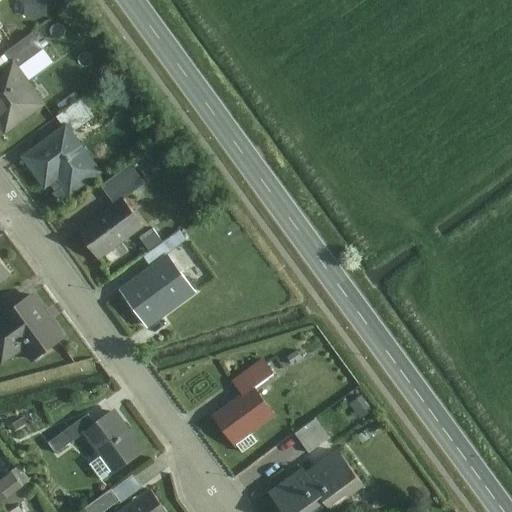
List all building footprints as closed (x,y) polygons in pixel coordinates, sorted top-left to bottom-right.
[(28,0),(29,15),(53,15),(52,0),(28,0)] [(16,62),(0,74),(0,125),(6,134),(47,104),(16,62)] [(92,156),(70,124),(23,156),(47,190),(61,181),(72,196),(103,174),(90,157),(92,156)] [(127,196),(79,230),(100,260),(148,225),(127,196)] [(172,254),(123,287),(149,327),(198,294),(172,254)] [(0,284),(12,276),(0,259),(0,284)] [(66,338),(34,294),(0,318),(0,359),(1,361),(22,345),(34,361),(66,338)] [(257,388),(216,416),(235,444),(276,416),(257,388)] [(117,412),(85,434),(115,477),(147,454),(117,412)] [(298,431),(313,453),(335,439),(321,417),(298,431)] [(340,450),(307,474),(330,506),(332,510),(366,485),(340,450)] [(302,468),(271,491),(285,511),(322,511),(330,506),(307,474),(302,468)] [(165,511),(151,491),(121,511),(165,511)]
